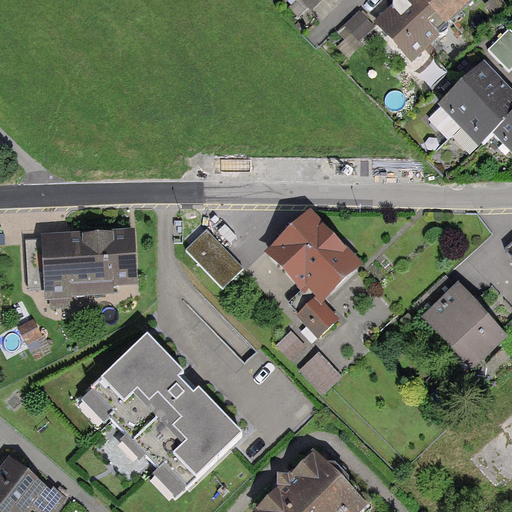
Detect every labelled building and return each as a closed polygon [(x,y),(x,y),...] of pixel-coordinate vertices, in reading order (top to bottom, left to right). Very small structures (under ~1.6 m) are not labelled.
[(395,0),(371,23),(408,61),(472,0),(395,0)] [(511,31),(510,30),(489,51),(510,71),(511,69),(511,31)] [(511,87),(483,58),(438,102),(479,144),(492,132),(511,152),(511,87)] [(361,263),(308,208),(263,251),(301,290),(288,303),(297,313),(296,314),(319,338),(338,319),(321,301),(361,263)] [(136,227),(42,233),(42,239),(24,240),(28,292),(42,291),(43,300),(115,296),(115,287),(140,285),(136,227)] [(207,230),(187,249),(222,287),(243,268),(207,230)] [(509,335),(457,281),(421,315),(473,369),(509,335)] [(291,331),(276,346),(291,361),(306,346),(291,331)] [(240,441),(148,344),(95,394),(188,490),(240,441)] [(319,353),(301,371),(324,394),(342,376),(319,353)] [(49,489),(12,457),(0,470),(0,511),(1,511),(28,511),(32,508),(37,511),(55,511),(68,498),(53,485),(49,489)] [(358,511),(363,508),(312,462),(267,511),(358,511)]
